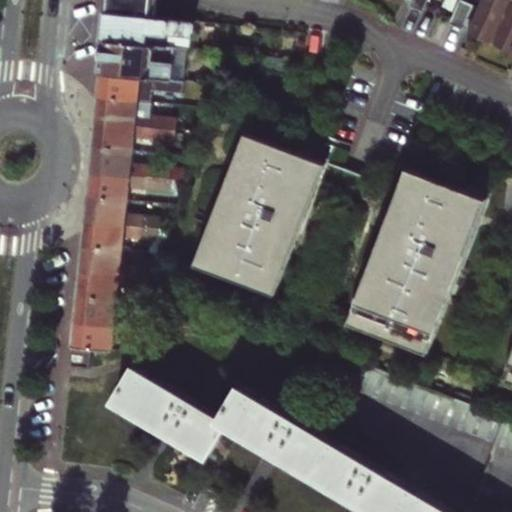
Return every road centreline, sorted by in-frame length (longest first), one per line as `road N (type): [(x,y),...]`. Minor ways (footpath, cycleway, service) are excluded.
road 1 (secondary): [(2,487),(29,240),(47,197)]
road 2 (residential): [(148,511),(101,497),(2,487)]
road 3 (secondary): [(59,136),(47,95),(54,0)]
